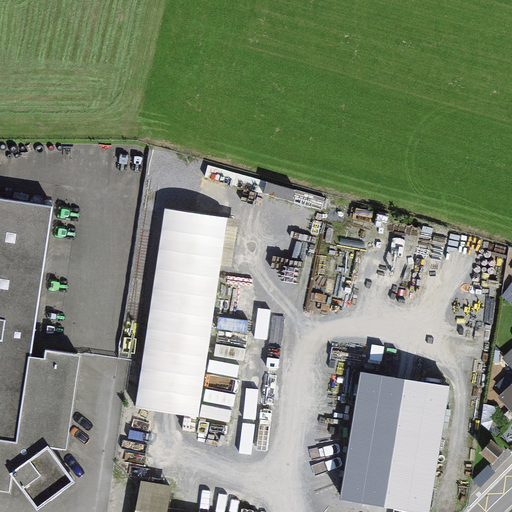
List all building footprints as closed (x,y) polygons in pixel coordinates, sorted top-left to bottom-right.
[(53,206),(0,196),(0,483),(14,486),(16,464),(45,503),(81,478),(65,458),(78,358),(31,351),(53,206)] [(228,213),(165,204),(137,401),(200,410),(228,213)] [(511,348),(503,357),(511,366),(511,381),(498,394),(511,408),(511,348)] [(404,379),(362,373),(344,501),(387,507),(422,511),(430,511),(449,385),(404,379)] [(504,452),(492,442),(481,454),(493,464),(504,452)] [(495,473),(489,467),(475,481),(481,488),(495,473)] [(141,503),(172,504),(173,477),(142,476),(141,503)]
